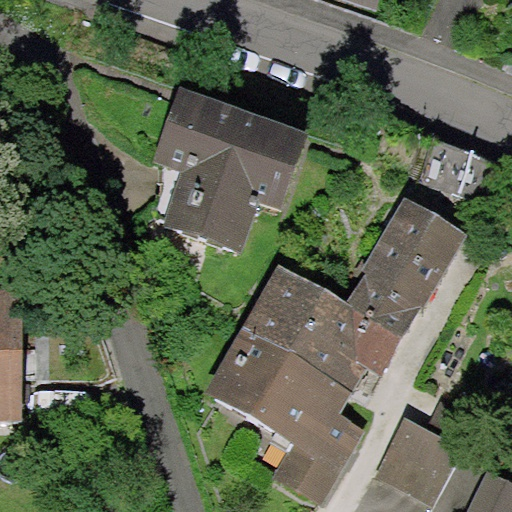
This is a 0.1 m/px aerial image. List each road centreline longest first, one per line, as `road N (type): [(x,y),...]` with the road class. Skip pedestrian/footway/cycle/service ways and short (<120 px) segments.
road 1 (residential): [(164,0),(395,77),(511,131)]
road 2 (residential): [(112,320),(171,511)]
